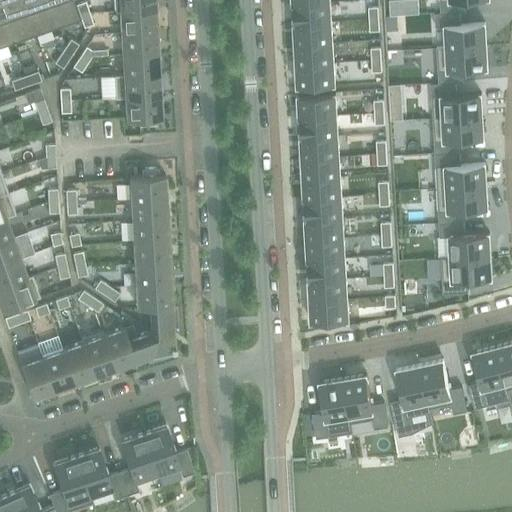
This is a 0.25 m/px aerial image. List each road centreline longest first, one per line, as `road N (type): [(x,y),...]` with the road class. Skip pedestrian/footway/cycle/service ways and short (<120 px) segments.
road 1 (residential): [(202,0),(222,376)]
road 2 (residential): [(264,371),(245,0)]
road 3 (residential): [(511,311),(264,371)]
road 4 (residential): [(222,376),(37,432)]
road 5 (residential): [(275,511),(264,371)]
road 6 (residential): [(222,376),(231,511)]
